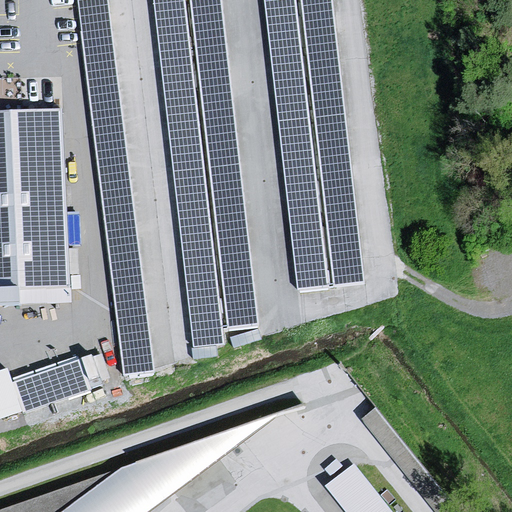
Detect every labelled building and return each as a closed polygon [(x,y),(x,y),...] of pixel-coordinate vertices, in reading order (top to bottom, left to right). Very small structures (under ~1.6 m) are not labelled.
[(111,0),(82,0),(125,380),(155,380),(111,0)] [(181,0),(154,0),(194,353),(225,349),(181,0)] [(190,0),(234,330),(262,325),(221,0),(190,0)] [(262,0),(296,293),(329,290),(295,0),(262,0)] [(333,0),(299,0),(334,291),(365,287),(348,130),(333,0)] [(0,117),(0,312),(73,309),(64,115),(0,117)] [(11,368),(0,370),(0,416),(92,393),(84,359),(14,377),(11,368)] [(156,511),(278,420),(8,511),(156,511)] [(324,486),(345,511),(393,511),(353,463),(324,486)]
